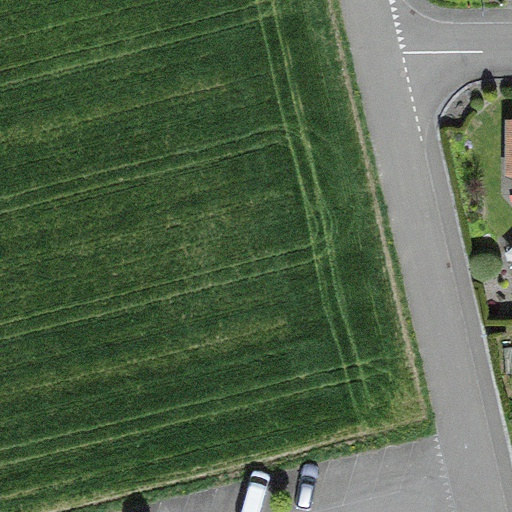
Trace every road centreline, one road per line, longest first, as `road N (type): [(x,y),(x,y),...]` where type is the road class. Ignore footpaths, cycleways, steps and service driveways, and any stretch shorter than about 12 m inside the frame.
road 1 (residential): [(381,52),(489,511)]
road 2 (residential): [(381,52),(511,50)]
